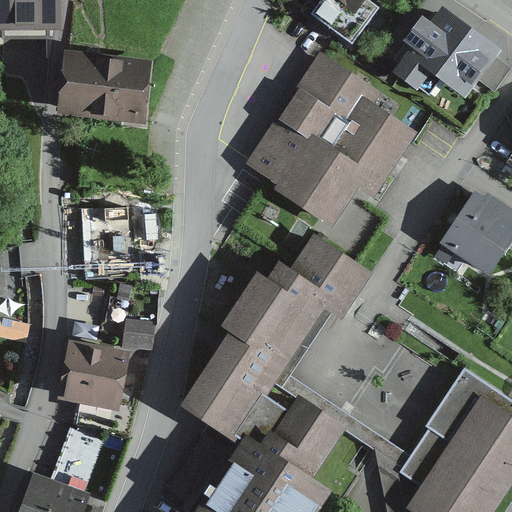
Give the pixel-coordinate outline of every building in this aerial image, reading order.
[(58,31),(56,0),(0,0),(0,32),(46,31),(58,31)] [(329,0),(317,16),(351,42),(375,11),(361,1),(361,0),(329,0)] [(463,96),(496,54),(443,14),(432,29),(425,25),(410,45),(416,50),(397,74),(416,88),(430,71),(463,96)] [(0,51),(37,51),(46,31),(0,32),(0,51)] [(145,121),(152,64),(68,53),(61,111),(145,121)] [(372,192),(411,136),(367,106),(374,96),(324,61),(253,163),(332,217),(356,181),(372,192)] [(77,264),(125,262),(123,201),(74,203),(77,264)] [(488,271),(511,235),(511,226),(475,202),(447,244),(488,271)] [(340,323),(372,276),(318,239),(291,277),(277,267),(266,285),(258,279),(222,331),(230,336),(180,409),(229,442),(232,437),(244,445),(198,511),(318,511),(331,494),(313,482),(347,433),(298,399),(287,416),(263,400),(323,311),(340,323)] [(0,337),(16,341),(19,325),(0,320),(0,337)] [(151,346),(154,325),(127,322),(124,343),(151,346)] [(122,352),(70,343),(60,399),(112,408),(122,352)] [(511,402),(464,371),(426,428),(430,430),(400,475),(420,488),(405,511),(407,511),(489,511),(511,477),(511,402)] [(104,440),(70,428),(55,470),(88,482),(104,440)] [(80,511),(86,494),(35,476),(22,511),(80,511)]
